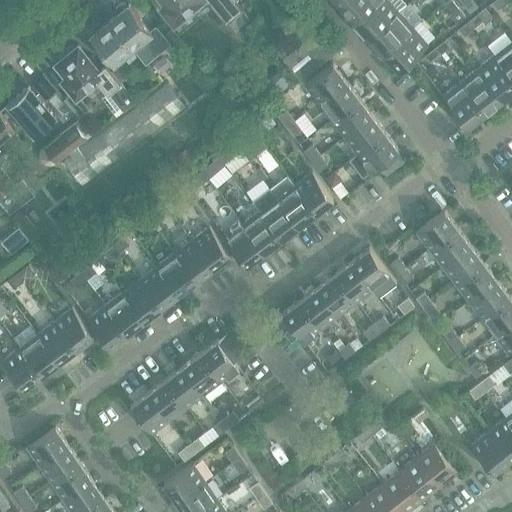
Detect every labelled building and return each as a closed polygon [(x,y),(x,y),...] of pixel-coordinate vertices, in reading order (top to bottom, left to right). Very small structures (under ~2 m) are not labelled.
[(206,0),(225,23),(241,9),(233,0),(164,0),(166,2),(162,5),(174,20),(197,0),(206,0)] [(344,0),(339,5),(354,21),(377,0),(344,0)] [(403,0),(377,0),(354,21),(368,37),(398,10),(406,3),(403,0)] [(465,15),(453,0),(442,0),(452,12),(450,14),(457,22),(465,15)] [(115,12),(107,18),(132,48),(151,33),(126,3),(125,4),(121,2),(114,8),(115,12)] [(484,7),(478,12),(484,19),(482,20),(484,24),(492,17),(484,7)] [(368,37),(382,52),(412,26),(398,10),(368,37)] [(478,12),(468,20),(473,27),(482,20),(484,19),(478,12)] [(113,64),(132,48),(107,18),(101,24),(97,22),(90,28),(90,32),(88,34),(113,64)] [(464,34),(473,27),(468,20),(458,27),(464,34)] [(428,43),(412,26),(382,52),(398,70),(428,43)] [(171,28),(163,35),(169,42),(177,35),(171,28)] [(444,38),(433,47),(439,54),(449,45),(444,38)] [(299,79),(319,62),(302,41),(282,58),(299,79)] [(511,42),(511,41),(494,53),(511,76),(511,42)] [(119,82),(120,81),(110,69),(109,69),(103,62),(96,68),(77,44),(73,47),(68,45),(59,53),(59,58),(55,62),(64,73),(60,76),(72,91),(63,98),(67,102),(66,103),(77,117),(89,108),(77,94),(95,79),(121,111),(134,100),(119,82)] [(429,61),(439,54),(433,47),(424,54),(429,61)] [(511,76),(494,53),(477,67),(502,99),(511,90),(511,76)] [(304,82),(318,101),(346,81),(331,62),(304,82)] [(116,64),(110,69),(120,81),(126,76),(116,64)] [(477,67),(460,80),(485,112),(502,99),(477,67)] [(40,74),(31,82),(45,98),(47,97),(54,91),(50,87),(40,74)] [(467,126),(485,112),(460,80),(442,94),(467,126)] [(318,101),(331,117),(359,97),(346,81),(318,101)] [(70,155),(62,161),(82,187),(186,108),(166,82),(78,149),(75,145),(68,151),(70,155)] [(32,136),(54,118),(28,86),(6,105),(32,136)] [(331,117),(344,135),(372,114),(359,97),(331,117)] [(278,114),(286,124),(294,118),(287,108),(278,114)] [(306,133),(315,129),(306,110),(297,114),(306,133)] [(0,114),(0,202),(2,205),(8,213),(33,193),(20,177),(13,183),(0,167),(0,154),(6,149),(20,138),(13,130),(0,114)] [(344,135),(357,152),(385,132),(372,114),(344,135)] [(79,117),(73,122),(86,136),(91,132),(79,117)] [(302,128),(294,118),(286,124),(294,135),(302,128)] [(261,120),(251,128),(258,136),(267,128),(261,120)] [(43,147),(53,159),(55,162),(68,151),(75,145),(86,136),(73,122),(43,147)] [(241,150),(258,136),(251,128),(234,142),(241,150)] [(398,148),(385,132),(357,152),(370,169),(378,163),(385,173),(404,158),(397,149),(398,148)] [(304,148),(311,158),(320,152),(313,142),(304,148)] [(40,150),(39,157),(43,163),(52,164),(55,162),(53,159),(43,147),(40,150)] [(228,147),(217,156),(224,164),(234,155),(228,147)] [(186,148),(175,157),(185,170),(196,162),(186,148)] [(328,162),(320,152),(311,158),(319,168),(328,162)] [(215,172),(224,164),(217,156),(208,164),(215,172)] [(208,164),(201,169),(208,177),(215,172),(208,164)] [(323,173),(338,193),(346,187),(331,167),(323,173)] [(201,169),(195,174),(202,183),(208,177),(201,169)] [(312,169),(293,183),(314,211),(333,197),(312,169)] [(202,183),(195,174),(185,183),(191,191),(202,183)] [(288,176),(271,189),(297,224),(314,211),(293,183),(288,176)] [(186,195),(180,187),(170,195),(177,203),(186,195)] [(259,209),(258,210),(279,238),(297,224),(271,189),(270,188),(252,201),(259,209)] [(155,207),(146,215),(152,223),(162,216),(155,207)] [(258,210),(240,223),(261,251),(279,238),(258,210)] [(417,231),(429,247),(457,227),(445,210),(417,231)] [(21,211),(12,219),(18,226),(26,236),(35,228),(21,211)] [(142,232),(152,223),(146,215),(135,224),(142,232)] [(246,263),(261,251),(240,223),(225,235),(246,263)] [(209,224),(190,238),(211,267),(230,252),(209,224)] [(18,226),(0,241),(11,253),(28,238),(26,236),(18,226)] [(429,247),(443,265),(471,244),(457,227),(429,247)] [(122,235),(113,242),(120,250),(128,243),(122,235)] [(190,238),(173,251),(194,279),(211,267),(190,238)] [(109,259),(120,250),(113,242),(102,251),(109,259)] [(443,265),(456,282),(484,261),(471,244),(443,265)] [(369,245),(350,260),(371,288),(390,273),(369,245)] [(177,292),(194,279),(173,251),(156,264),(177,292)] [(390,262),(397,271),(405,265),(398,256),(390,262)] [(350,260),(333,273),(354,301),(371,288),(350,260)] [(456,282),(469,299),(497,279),(484,261),(456,282)] [(89,262),(80,270),(86,278),(95,270),(89,262)] [(27,263),(18,270),(24,278),(33,271),(27,263)] [(160,305),(177,292),(156,264),(139,277),(160,305)] [(413,276),(405,265),(397,271),(405,282),(413,276)] [(13,286),(24,278),(18,270),(7,278),(13,286)] [(76,286),(86,278),(80,270),(69,278),(76,286)] [(333,273),(315,286),(336,314),(354,301),(333,273)] [(142,319),(160,305),(139,277),(122,290),(142,319)] [(469,299),(482,316),(510,296),(497,279),(469,299)] [(315,286),(298,299),(319,327),(336,314),(315,286)] [(125,331),(142,319),(122,290),(105,303),(125,331)] [(417,298),(423,306),(431,300),(424,291),(417,298)] [(482,316),(494,333),(511,319),(511,298),(510,296),(482,316)] [(402,313),(414,304),(408,297),(397,306),(402,313)] [(308,336),(319,327),(298,299),(282,311),(282,312),(273,319),(287,338),(297,331),(303,339),(308,336)] [(440,312),(431,300),(423,306),(432,318),(440,312)] [(108,344),(125,331),(105,303),(87,316),(108,344)] [(70,306),(54,319),(74,347),(92,334),(70,306)] [(383,316),(371,325),(377,332),(389,324),(383,316)] [(54,319),(37,332),(57,361),(74,347),(54,319)] [(511,348),(511,319),(494,333),(508,351),(511,348)] [(368,339),(377,332),(371,325),(362,332),(368,339)] [(443,332),(449,340),(457,334),(451,326),(443,332)] [(37,332),(19,346),(40,374),(57,361),(37,332)] [(217,338),(216,339),(199,352),(219,380),(238,366),(232,358),(241,351),(226,332),(218,339),(217,338)] [(466,346),(457,334),(449,340),(458,352),(466,346)] [(308,336),(303,339),(309,346),(313,343),(308,336)] [(345,357),(355,349),(349,341),(339,349),(345,357)] [(23,387),(40,374),(19,346),(1,359),(23,387)] [(199,352),(181,365),(202,393),(219,380),(199,352)] [(508,372),(511,369),(511,359),(510,357),(502,364),(508,372)] [(475,359),(467,365),(476,376),(483,370),(475,359)] [(181,365),(164,378),(185,406),(202,393),(181,365)] [(488,374),(476,384),(482,392),(495,382),(488,374)] [(164,378),(147,391),(167,419),(185,406),(164,378)] [(475,399),(482,392),(476,384),(468,390),(475,399)] [(151,431),(167,419),(147,391),(130,404),(151,431)] [(259,394),(246,404),(250,410),(263,400),(259,394)] [(461,409),(454,400),(444,408),(451,417),(461,409)] [(418,422),(428,414),(422,407),(412,415),(418,422)] [(232,409),(221,418),(227,427),(239,418),(232,409)] [(511,410),(502,418),(511,430),(511,410)] [(219,433),(227,427),(221,418),(213,424),(219,433)] [(511,430),(502,418),(485,431),(506,459),(511,454),(511,430)] [(375,419),(366,426),(371,433),(381,425),(375,419)] [(25,445),(36,462),(65,442),(54,425),(25,445)] [(361,441),(371,433),(366,426),(355,434),(361,441)] [(493,470),(506,459),(485,431),(471,442),(493,470)] [(410,447),(416,455),(439,484),(456,470),(428,434),(410,447)] [(198,435),(186,444),(192,453),(204,443),(198,435)] [(36,462),(49,480),(78,460),(65,442),(36,462)] [(184,459),(192,453),(186,444),(178,450),(184,459)] [(341,445),(332,452),(337,459),(346,452),(341,445)] [(225,452),(231,461),(240,455),(233,446),(225,452)] [(327,467),(337,459),(332,452),(321,460),(327,467)] [(248,467),(240,455),(231,461),(239,473),(248,467)] [(416,455),(399,468),(422,497),(439,484),(416,455)] [(0,473),(2,477),(10,471),(3,460),(0,462),(0,473)] [(49,480),(61,497),(90,478),(78,460),(49,480)] [(163,481),(176,499),(205,479),(192,461),(163,481)] [(399,468),(382,482),(405,511),(422,497),(399,468)] [(307,472),(298,479),(303,486),(313,478),(307,472)] [(61,497),(71,511),(79,511),(103,496),(90,478),(61,497)] [(176,499),(185,511),(193,511),(217,497),(205,479),(176,499)] [(293,494),(303,486),(298,479),(288,487),(293,494)] [(249,488),(256,497),(265,491),(258,482),(249,488)] [(382,482),(365,495),(378,511),(403,511),(405,511),(382,482)] [(12,491),(19,502),(28,495),(21,485),(12,491)] [(273,503),(265,491),(256,497),(264,509),(273,503)] [(0,507),(3,511),(9,507),(0,493),(0,507)] [(26,511),(35,506),(28,495),(19,502),(26,511)] [(378,511),(365,495),(348,508),(350,511),(378,511)] [(79,511),(114,511),(103,496),(79,511)] [(193,511),(227,511),(217,497),(193,511)]
